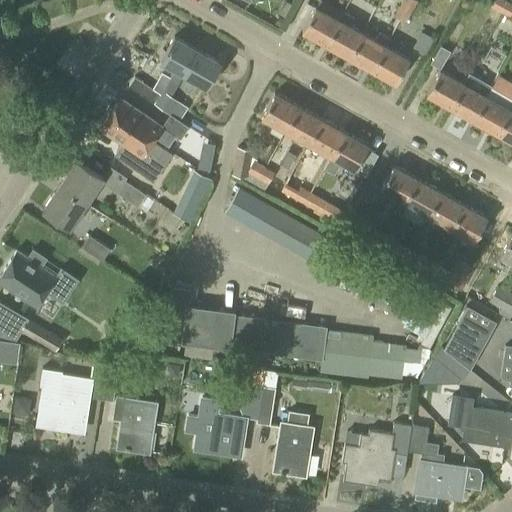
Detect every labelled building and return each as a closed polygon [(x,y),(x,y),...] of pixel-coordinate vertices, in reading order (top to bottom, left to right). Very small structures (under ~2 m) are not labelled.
[(400,19),(410,0),(402,0),(394,16),(400,19)] [(416,0),(410,0),(400,19),(405,23),(417,1),(416,0)] [(502,13),(508,2),(503,0),(494,0),(491,7),(502,13)] [(511,4),(508,2),(502,13),(511,18),(511,4)] [(324,43),(338,19),(314,6),(301,30),(324,43)] [(348,57),(361,32),(348,25),(351,19),(341,13),(338,19),(324,43),(348,57)] [(385,46),(389,38),(379,33),(375,40),(361,32),(348,57),(371,70),(385,46)] [(426,56),(435,39),(420,32),(412,49),(426,56)] [(172,36),(159,60),(174,69),(169,77),(178,83),(183,74),(196,49),(172,36)] [(408,59),(385,46),(371,70),(395,83),(408,59)] [(196,49),(183,74),(207,87),(220,63),(196,49)] [(449,107),(462,82),(439,69),(425,93),(449,107)] [(161,110),(170,96),(161,90),(159,94),(134,77),(128,86),(154,103),(153,104),(161,110)] [(472,120),(486,95),(462,82),(449,107),(472,120)] [(495,133),(509,108),(511,102),(511,98),(491,87),(486,95),(472,120),(495,133)] [(283,130),(297,105),(273,92),(260,116),(283,130)] [(171,96),(170,96),(161,110),(168,114),(178,121),(179,120),(188,107),(171,96)] [(178,121),(168,114),(161,126),(120,98),(110,112),(151,140),(154,136),(168,146),(175,135),(180,138),(188,126),(179,120),(178,121)] [(307,143),(320,118),(297,105),(283,130),(307,143)] [(511,110),(509,108),(495,133),(511,142),(511,110)] [(140,156),(151,140),(110,112),(99,128),(140,156)] [(330,156),(344,132),(320,118),(307,143),(330,156)] [(354,169),(367,145),(344,132),(330,156),(331,156),(324,168),(333,174),(340,161),(354,169)] [(252,185),(263,167),(249,160),(251,150),(236,147),(231,174),(243,177),(242,179),(252,185)] [(58,185),(86,203),(102,178),(74,160),(58,185)] [(402,202),(416,178),(393,164),(379,189),(402,202)] [(263,167),(252,185),(263,191),(273,172),(263,167)] [(304,203),(309,193),(296,185),(300,177),(291,171),(280,191),(293,197),(304,203)] [(426,215),(439,191),(416,178),(402,202),(426,215)] [(137,206),(145,194),(124,180),(116,192),(137,206)] [(69,228),(86,203),(58,185),(42,210),(69,228)] [(376,263),(239,186),(227,208),(258,225),(255,230),(361,289),(376,263)] [(449,228),(463,204),(439,191),(426,215),(449,228)] [(309,193),(304,203),(314,209),(320,199),(309,193)] [(177,203),(172,213),(190,222),(195,211),(177,203)] [(463,204),(449,228),(473,241),(486,217),(463,204)] [(393,230),(398,220),(394,218),(389,228),(393,230)] [(391,252),(397,242),(374,228),(368,239),(391,252)] [(511,269),(511,231),(499,254),(511,261),(508,268),(511,269)] [(110,247),(89,235),(81,247),(102,260),(110,247)] [(414,265),(420,254),(397,242),(391,252),(414,265)] [(15,250),(0,273),(0,281),(36,306),(56,277),(50,273),(15,250)] [(437,278),(443,267),(420,254),(414,265),(437,278)] [(443,267),(437,278),(460,291),(473,269),(456,259),(450,271),(443,267)] [(407,285),(377,285),(376,306),(407,306),(407,285)] [(497,312),(509,291),(497,285),(485,306),(497,312)] [(416,376),(417,348),(405,347),(405,344),(371,340),(372,335),(324,329),(325,326),(232,314),(232,312),(188,307),(190,290),(172,287),(167,324),(157,323),(155,337),(185,341),(183,355),(210,358),(210,356),(226,358),(227,346),(321,358),(319,371),(367,377),(367,375),(401,379),(402,374),(416,376)] [(511,292),(509,291),(497,312),(509,319),(511,314),(511,292)] [(496,321),(467,305),(459,319),(488,335),(496,321)] [(54,351),(62,338),(27,317),(19,331),(54,351)] [(18,362),(20,343),(0,339),(0,352),(8,354),(7,360),(18,362)] [(511,345),(504,344),(500,375),(502,379),(509,380),(509,386),(511,386),(511,345)] [(461,379),(469,369),(441,347),(433,356),(461,379)] [(99,399),(105,364),(92,362),(90,377),(61,373),(62,370),(41,367),(39,383),(44,384),(37,424),(73,429),(73,428),(82,429),(87,397),(99,399)] [(105,364),(99,399),(113,401),(117,366),(105,364)] [(257,423),(264,373),(246,371),(245,382),(237,381),(235,395),(247,397),(244,421),(257,423)] [(264,373),(257,423),(269,425),(277,375),(264,373)] [(291,380),(290,388),(303,389),(304,381),(291,380)] [(311,382),(310,390),(327,393),(328,383),(311,381),(311,382)] [(511,433),(511,428),(511,412),(471,406),(473,397),(451,394),(446,425),(462,427),(460,440),(497,446),(499,431),(511,433)] [(148,451),(155,403),(116,397),(113,417),(121,418),(117,447),(148,451)] [(217,409),(201,406),(194,448),(229,453),(231,441),(241,443),(244,424),(215,420),(217,409)] [(307,426),(308,413),(288,410),(286,423),(280,422),(273,470),(304,474),(311,427),(307,426)] [(344,443),(341,461),(345,462),(343,476),(342,486),(361,486),(362,483),(377,485),(378,478),(390,480),(390,476),(394,452),(406,454),(406,451),(407,451),(411,425),(410,424),(393,422),(391,433),(368,429),(367,434),(359,433),(358,445),(344,443)] [(411,425),(407,451),(420,453),(423,454),(425,441),(428,426),(426,426),(411,424),(411,425)] [(419,460),(415,491),(416,491),(415,497),(433,500),(434,494),(449,496),(451,484),(461,485),(461,484),(475,486),(478,469),(464,467),(442,464),(419,460)]
